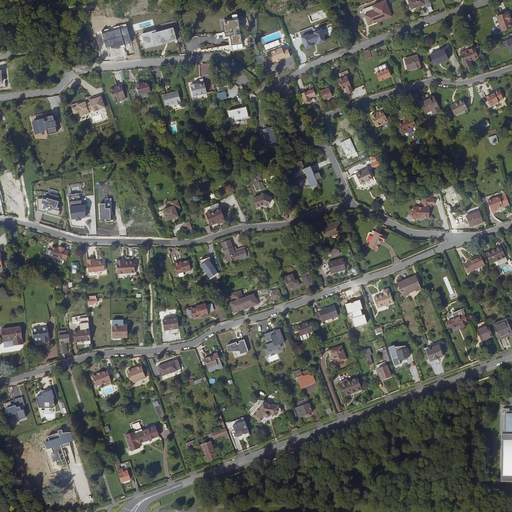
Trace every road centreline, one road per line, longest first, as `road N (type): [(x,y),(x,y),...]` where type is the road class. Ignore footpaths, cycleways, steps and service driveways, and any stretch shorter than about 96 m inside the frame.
road 1 (residential): [(0,382),(97,351),(168,350),(475,235)]
road 2 (unclassified): [(511,359),(141,499),(134,511)]
road 3 (residential): [(352,202),(282,226),(198,241),(75,240),(0,221)]
road 4 (residential): [(289,86),(257,88),(214,55),(75,71)]
road 5 (unclassified): [(296,130),(411,84),(465,83),(511,69)]
road 6 (residential): [(289,86),(315,65),(491,0)]
road 7 (unclassified): [(352,202),(407,230),(475,235)]
